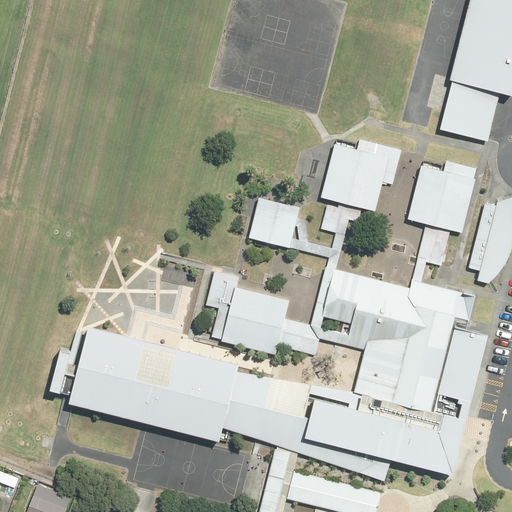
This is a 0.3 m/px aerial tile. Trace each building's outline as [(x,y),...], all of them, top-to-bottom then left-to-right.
[(511,62),(511,0),(457,0),(426,126),(481,140),(494,88),(505,91),(511,62)] [(371,105),(356,83),(328,103),(342,124),(371,105)] [(400,147),(335,131),(321,189),(385,205),(400,147)] [(479,177),(426,164),(413,218),(466,231),(479,177)] [(304,208),(261,197),(251,235),(294,246),(304,208)] [(504,205),(489,200),(471,281),(489,283),(501,264),(508,242),(510,224),(504,205)] [(313,400),(303,439),(370,458),(437,477),(486,303),(343,263),(326,323),(372,336),(360,380),(393,390),(385,420),(313,400)] [(213,336),(224,340),(278,356),(281,344),(312,354),(321,326),(289,316),(295,295),(219,272),(210,301),(223,305),(213,336)] [(230,365),(79,323),(59,395),(209,437),(230,365)] [(309,395),(232,374),(216,430),(293,451),(309,395)] [(0,499),(9,503),(19,478),(0,470),(0,499)] [(391,511),(395,495),(301,472),(293,503),(329,511),(391,511)] [(287,511),(293,488),(264,480),(256,511),(287,511)] [(36,488),(27,511),(64,511),(69,500),(36,488)]
